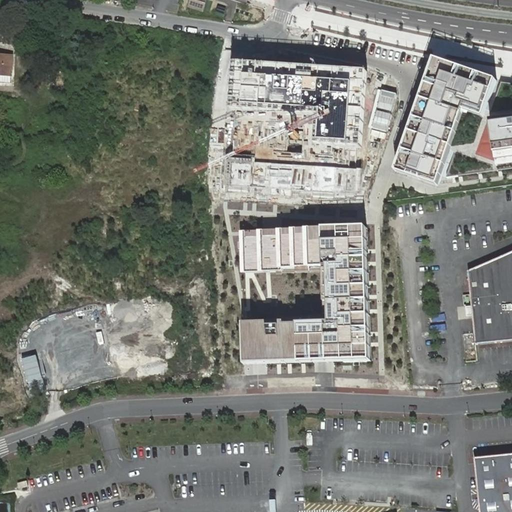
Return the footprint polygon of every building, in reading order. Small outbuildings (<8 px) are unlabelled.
[(191,0),(190,6),(206,11),(209,0),(191,0)] [(0,73),(12,74),(13,54),(0,53),(0,73)] [(497,82),(435,61),(397,171),(438,185),(463,110),(485,118),(497,82)] [(371,72),(235,62),(232,112),(318,117),(317,144),(365,148),(371,72)] [(492,114),(492,125),(511,122),(511,85),(503,84),(492,114)] [(511,122),(492,125),(495,148),(496,154),(497,162),(498,168),(498,172),(501,172),(511,170),(511,122)] [(363,169),(233,161),(231,192),(361,199),(363,169)] [(312,229),(297,230),(299,271),(313,271),(328,270),(330,325),(300,325),(302,365),(373,363),(369,228),(312,229)] [(511,252),(469,271),(477,344),(511,340),(511,252)] [(511,452),(469,457),(473,499),(511,494),(511,452)] [(511,511),(511,494),(473,499),(474,511),(511,511)]
